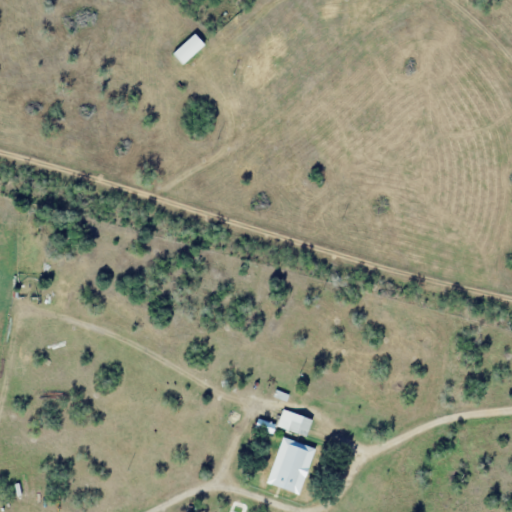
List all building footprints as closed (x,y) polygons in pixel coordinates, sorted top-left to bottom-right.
[(210,20),(207,24),(215,30),(221,21),(217,18),(213,22),(210,20)] [(193,33),(170,53),(183,68),(205,48),(193,33)] [(277,371),(274,375),(281,381),(284,377),(277,371)] [(276,390),(274,396),(286,401),(290,396),(276,390)] [(283,410),(310,420),(304,437),(276,427),(283,410)] [(316,416),(314,422),(330,426),(332,421),(316,416)] [(292,468),(299,450),(318,458),(312,475),(292,468)]
